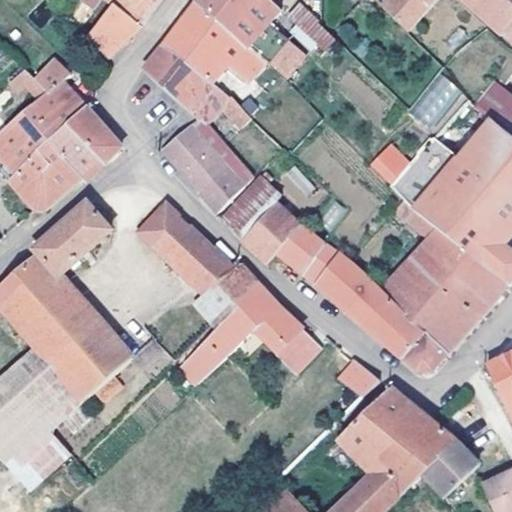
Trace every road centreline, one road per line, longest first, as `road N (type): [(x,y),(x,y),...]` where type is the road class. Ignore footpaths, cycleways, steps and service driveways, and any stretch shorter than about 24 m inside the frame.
road 1 (tertiary): [(135,158),(413,400),(444,395),(511,324)]
road 2 (residential): [(177,0),(116,90),(115,118),(135,158)]
road 3 (tertiary): [(0,270),(77,197),(135,158)]
